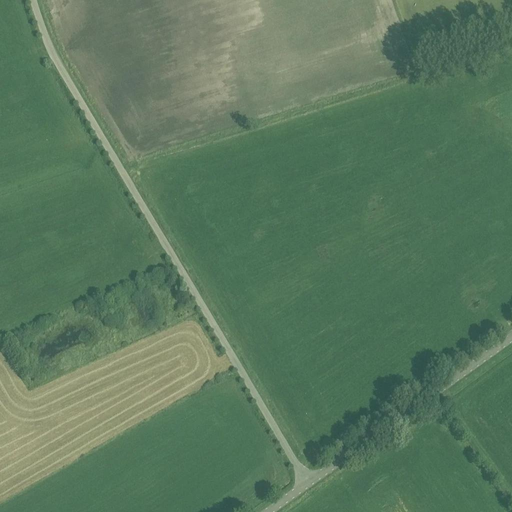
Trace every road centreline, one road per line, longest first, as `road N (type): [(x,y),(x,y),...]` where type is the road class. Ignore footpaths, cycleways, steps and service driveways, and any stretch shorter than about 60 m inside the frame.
road 1 (unclassified): [(308,486),(48,56),(28,0)]
road 2 (tertiary): [(308,486),(511,338)]
